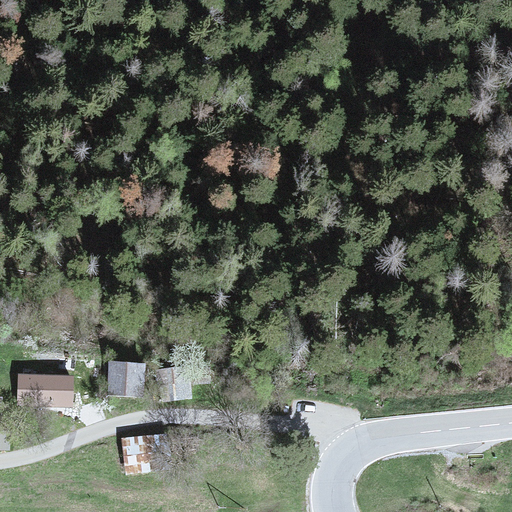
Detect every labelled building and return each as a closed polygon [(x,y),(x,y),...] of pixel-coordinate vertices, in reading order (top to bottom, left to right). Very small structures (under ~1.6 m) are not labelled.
[(144,364),(110,363),(108,393),(142,394),(144,364)] [(191,396),(187,367),(158,371),(163,400),(191,396)] [(71,377),(19,376),(19,404),(71,405),(71,377)] [(10,399),(0,398),(0,447),(7,448),(10,399)] [(165,436),(124,440),(127,471),(168,467),(165,436)]
